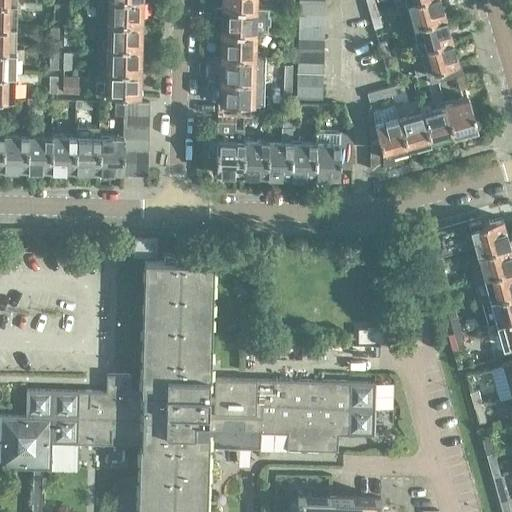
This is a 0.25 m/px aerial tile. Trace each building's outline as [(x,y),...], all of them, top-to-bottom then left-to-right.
[(0,0),(0,24),(15,25),(16,1),(0,0)] [(141,22),(141,0),(107,0),(107,22),(141,22)] [(366,0),(370,12),(377,10),(374,0),(366,0)] [(445,16),(440,0),(412,0),(406,2),(412,25),(445,16)] [(324,2),(324,1),(299,1),(298,12),(324,13),(324,2)] [(61,19),(61,3),(54,3),(53,19),(61,19)] [(255,31),(256,8),(222,7),(221,30),(255,31)] [(381,25),(377,10),(370,12),(374,28),(381,25)] [(324,13),(298,12),(298,25),(324,25),(324,24),(323,24),(324,13)] [(285,15),(284,32),(292,32),(293,15),(285,15)] [(451,38),(445,16),(412,25),(419,47),(451,38)] [(141,47),(141,22),(107,22),(106,46),(141,47)] [(0,48),(14,49),(15,25),(0,24),(0,48)] [(324,26),(324,25),(298,25),(298,36),(323,37),(323,26),(324,26)] [(58,27),(57,27),(50,27),(50,43),(58,43),(58,27)] [(72,28),(64,27),(64,43),(71,44),(72,28)] [(255,55),(255,31),(221,30),(220,54),(255,55)] [(292,48),(292,32),(284,32),(284,47),(292,48)] [(323,48),(323,37),(298,36),(297,49),(323,49),(323,48)] [(458,62),(458,61),(451,38),(419,47),(425,71),(427,71),(437,68),(458,62)] [(378,43),(382,58),(390,56),(386,41),(378,43)] [(140,71),(141,47),(106,46),(106,70),(140,71)] [(0,71),(14,72),(14,49),(0,48),(0,71)] [(323,51),(323,49),(297,49),(297,60),(322,61),(323,51)] [(58,51),(57,51),(50,51),(50,67),(57,67),(58,51)] [(71,52),(63,51),(63,67),(71,68),(71,52)] [(254,79),(255,55),(220,54),(220,78),(254,79)] [(394,72),(390,56),(382,58),(387,74),(394,72)] [(323,61),(322,61),(297,60),(296,73),(322,74),(322,72),(322,62),(323,62),(323,61)] [(459,60),(458,61),(458,62),(437,68),(440,80),(455,76),(459,89),(467,87),(462,71),(459,62),(460,62),(459,60)] [(284,63),(283,80),(291,80),(291,63),(284,63)] [(440,80),(437,68),(427,71),(430,83),(440,80)] [(139,95),(140,71),(106,70),(105,81),(99,81),(99,94),(139,95)] [(13,97),(14,72),(0,71),(0,109),(3,110),(3,97),(11,97),(13,97)] [(322,75),(322,74),(296,73),(296,84),(322,85),(322,75)] [(57,75),(56,75),(49,75),(49,91),(57,91),(57,75)] [(79,76),(63,75),(62,91),(78,92),(79,76)] [(220,78),(219,102),(219,103),(251,104),(253,104),(254,79),(220,78)] [(290,96),(291,80),(283,80),(283,96),(290,96)] [(322,85),(296,84),(296,97),(322,98),(322,96),(321,96),(322,86),(322,85)] [(398,84),(382,88),(385,96),(400,91),(398,84)] [(385,96),(382,88),(367,93),(369,100),(385,96)] [(467,96),(445,102),(454,135),(477,129),(473,116),(474,116),(473,111),(472,112),(467,96)] [(11,110),(11,97),(3,97),(3,110),(11,110)] [(27,97),(27,105),(43,106),(43,98),(27,97)] [(51,98),(51,106),(67,106),(68,99),(51,98)] [(76,99),(75,107),(91,107),(92,99),(76,99)] [(124,114),(124,100),(115,100),(114,113),(123,114),(124,114)] [(149,101),(124,100),(124,114),(148,114),(148,113),(148,103),(149,103),(149,101)] [(250,116),(251,104),(219,103),(219,102),(217,102),(217,115),(250,116)] [(299,110),(315,111),(316,103),(300,102),(299,110)] [(454,135),(445,102),(421,109),(431,142),(454,135)] [(332,104),(316,103),(315,111),(331,111),(332,104)] [(290,174),(291,140),(289,140),(290,104),(282,104),(281,140),(267,140),(266,174),(290,174)] [(431,142),(421,109),(398,116),(407,148),(431,142)] [(123,114),(123,125),(148,125),(148,124),(148,114),(124,114),(123,114)] [(407,148),(398,116),(374,122),(379,143),(383,155),(383,162),(395,159),(393,152),(407,148)] [(242,173),(243,139),(243,127),(235,127),(235,121),(217,120),(216,139),(208,139),(208,153),(215,153),(215,158),(216,158),(215,172),(242,173)] [(148,127),(148,125),(123,125),(123,136),(123,137),(148,138),(148,137),(147,137),(148,127)] [(338,176),(339,167),(351,167),(352,142),(349,131),(338,131),(315,130),(315,141),(314,175),(338,176)] [(25,167),(26,133),(2,133),(1,167),(25,167)] [(50,168),(51,134),(26,133),(25,167),(50,168)] [(74,169),(75,135),(51,134),(50,168),(74,169)] [(98,169),(98,135),(75,135),(74,169),(98,169)] [(123,149),(123,137),(123,136),(98,135),(98,169),(122,170),(123,170),(123,149)] [(148,139),(148,138),(123,137),(123,149),(135,149),(147,150),(148,148),(147,148),(147,139),(148,139)] [(266,174),(267,140),(243,139),(242,173),(266,174)] [(314,175),(315,141),(291,140),(290,174),(314,175)] [(383,155),(379,143),(370,143),(369,168),(371,168),(381,168),(382,168),(383,162),(383,155)] [(134,174),(135,149),(123,149),(123,170),(122,170),(122,174),(123,174),(123,173),(132,173),(132,174),(134,174)] [(147,175),(147,150),(135,149),(134,174),(136,174),(146,174),(146,175),(147,175)] [(474,244),(476,252),(509,243),(501,217),(481,222),(480,217),(420,233),(429,265),(442,261),(439,254),(474,244)] [(511,267),(511,254),(509,243),(476,252),(464,255),(471,279),(511,267)] [(206,511),(208,446),(208,440),(219,430),(287,432),(286,448),(330,450),(331,433),(373,434),(374,381),(337,380),(337,387),(322,387),(322,380),(312,380),(312,387),(298,386),(298,379),(210,377),(213,262),(144,260),(141,391),(130,391),(130,397),(118,397),(118,390),(26,388),(26,415),(0,413),(0,466),(51,468),(51,451),(60,442),(94,443),(94,437),(102,438),(101,443),(117,443),(117,439),(141,440),(141,443),(139,443),(137,511),(206,511)] [(511,291),(511,267),(471,279),(477,301),(479,301),(511,291)] [(436,271),(441,287),(448,284),(444,269),(436,271)] [(453,300),(448,284),(441,287),(445,302),(453,300)] [(511,316),(511,291),(479,301),(486,324),(495,321),(511,316)] [(457,315),(449,318),(454,333),(461,331),(457,315)] [(511,316),(495,321),(502,345),(507,344),(509,354),(511,352),(511,316)] [(384,328),(358,328),(358,341),(384,341),(384,328)] [(461,331),(454,333),(448,334),(453,349),(465,346),(461,331)] [(511,358),(501,361),(511,397),(511,396),(511,358)] [(478,390),(470,392),(474,407),(482,405),(478,390)] [(487,422),(482,405),(474,407),(479,424),(487,422)] [(484,441),(487,454),(495,452),(491,439),(484,441)] [(498,462),(490,464),(494,477),(502,475),(498,462)] [(505,485),(497,487),(500,500),(509,497),(505,485)] [(297,495),(296,511),(380,511),(380,497),(297,495)]
